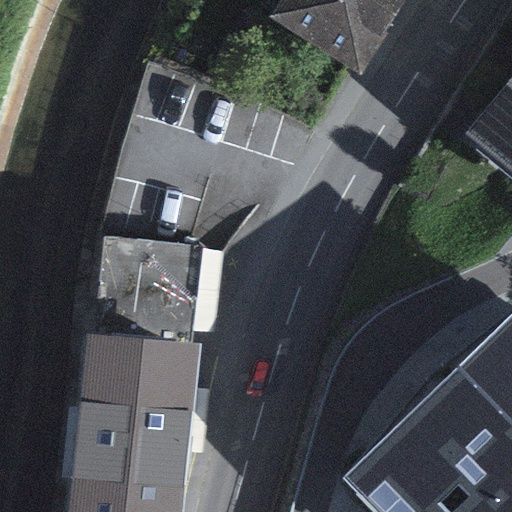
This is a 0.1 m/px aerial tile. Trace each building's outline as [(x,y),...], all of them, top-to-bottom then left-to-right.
[(362,74),(408,0),(278,0),(268,16),(362,74)] [(511,92),(478,133),(511,161),(511,92)] [(186,351),(198,245),(106,234),(94,341),(186,351)] [(511,511),(511,323),(501,334),(356,474),(393,511),(511,511)] [(186,351),(94,341),(75,511),(175,511),(193,352),(186,351)]
